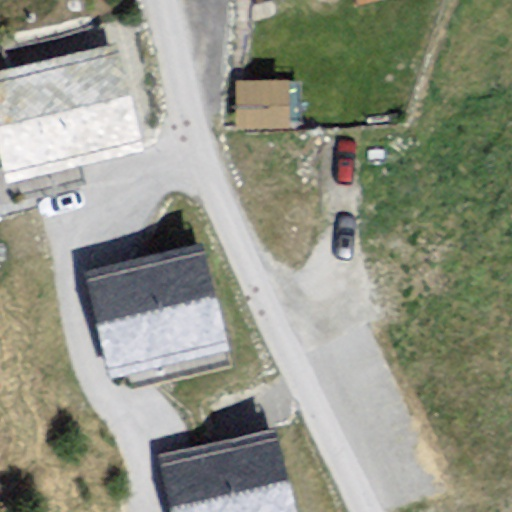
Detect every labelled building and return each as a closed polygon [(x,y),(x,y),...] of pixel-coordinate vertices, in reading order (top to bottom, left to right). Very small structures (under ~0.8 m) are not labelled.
[(0,64),(0,203),(12,200),(7,181),(146,148),(120,37),(0,64)] [(237,72),(236,121),(294,122),(295,74),(237,72)] [(393,82),(361,74),(347,124),(379,133),(393,82)] [(90,274),(111,376),(231,351),(210,249),(90,274)] [(166,443),(172,511),(296,511),(289,431),(166,443)]
